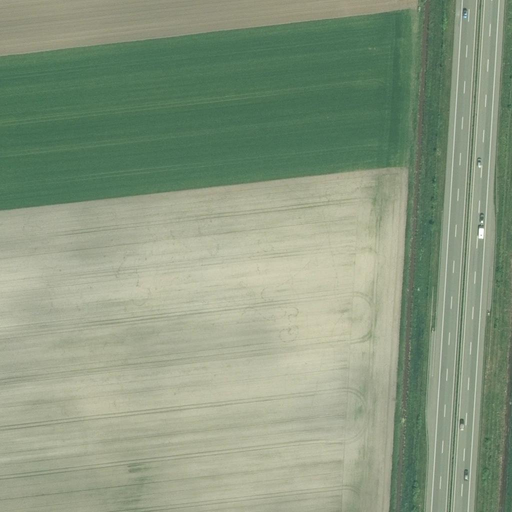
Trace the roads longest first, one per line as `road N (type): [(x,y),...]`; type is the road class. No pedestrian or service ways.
road 1 (motorway): [(461,511),(491,0)]
road 2 (motorway): [(461,0),(431,511)]
